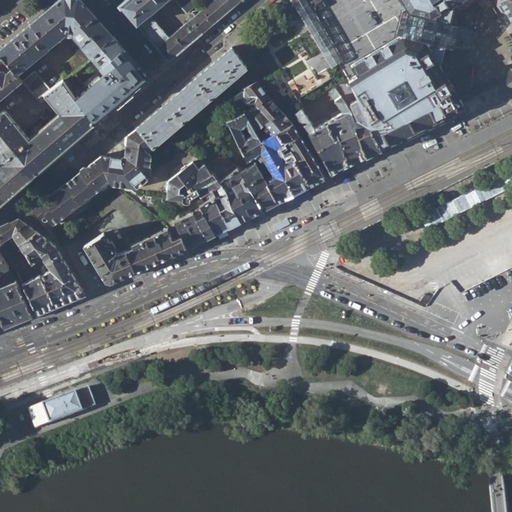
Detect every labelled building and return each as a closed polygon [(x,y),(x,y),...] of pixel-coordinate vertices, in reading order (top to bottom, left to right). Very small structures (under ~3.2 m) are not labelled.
[(57,0),(30,23),(50,46),(64,34),(64,31),(71,32),(71,34),(91,57),(113,36),(81,0),(57,0)] [(141,29),(156,47),(169,36),(150,13),(162,2),(163,3),(165,0),(176,0),(186,13),(198,3),(195,0),(124,0),(119,5),(141,29)] [(213,0),(202,9),(191,19),(202,32),(224,14),(240,0),(213,0)] [(293,0),(294,2),(323,50),(333,44),(324,27),(329,24),(325,17),(320,20),(314,11),(326,4),(323,0),(293,0)] [(400,0),(409,15),(402,14),(400,26),(397,38),(403,39),(351,66),(356,75),(348,79),(382,147),(406,136),(430,123),(459,109),(461,103),(442,64),(448,34),(455,5),(462,0),(400,0)] [(511,0),(501,0),(511,18),(511,0)] [(191,19),(169,36),(156,47),(161,52),(168,61),(202,32),(191,19)] [(30,23),(0,48),(0,55),(21,80),(30,73),(25,67),(50,46),(30,23)] [(83,64),(61,79),(74,98),(95,125),(146,82),(146,74),(129,54),(113,36),(91,57),(91,58),(89,60),(83,64)] [(212,64),(195,79),(204,92),(205,91),(210,99),(247,68),(232,47),(212,64)] [(83,64),(89,60),(80,48),(74,54),(83,64)] [(0,55),(0,98),(21,80),(0,55)] [(21,80),(22,81),(36,98),(45,92),(50,88),(34,69),(30,73),(21,80)] [(366,155),(382,147),(348,79),(348,78),(333,86),(347,104),(350,102),(352,101),(360,116),(358,117),(352,120),(361,143),(366,155)] [(0,134),(35,176),(95,125),(74,98),(61,79),(50,88),(45,92),(62,112),(28,139),(7,113),(6,112),(4,111),(3,111),(1,111),(0,111),(0,134)] [(180,91),(165,103),(182,123),(210,99),(205,91),(204,92),(195,79),(180,91)] [(229,95),(239,112),(241,111),(268,96),(260,85),(256,80),(229,95)] [(343,111),(315,127),(303,107),(295,113),(304,129),(308,132),(330,173),(366,155),(361,143),(352,120),(347,104),(333,86),(327,89),(343,111)] [(272,101),(268,96),(241,111),(249,125),(253,130),(260,125),(281,111),(272,101)] [(352,120),(358,117),(350,102),(347,104),(352,120)] [(149,117),(136,128),(152,148),(182,123),(165,103),(149,117)] [(274,174),(265,179),(277,202),(309,185),(292,159),(289,155),(283,158),(277,147),(283,144),(275,133),(259,143),(256,137),(255,135),(254,133),(247,137),(243,129),(249,125),(241,111),(239,112),(225,120),(234,135),(233,136),(248,162),(260,156),(263,162),(266,160),(274,174)] [(284,114),(281,111),(260,125),(263,130),(264,132),(260,135),(256,137),(259,143),(275,133),(293,123),(284,114)] [(326,176),(293,123),(275,133),(283,144),(287,142),(296,157),(292,159),(309,185),(326,176)] [(254,133),(255,135),(259,132),(263,130),(260,125),(253,130),(254,133)] [(157,206),(169,209),(177,204),(181,211),(187,208),(186,204),(189,201),(190,197),(194,195),(198,192),(203,189),(199,182),(211,173),(206,166),(192,145),(187,149),(184,150),(181,146),(161,162),(157,157),(158,156),(154,151),(154,150),(152,148),(136,128),(128,135),(127,136),(126,146),(128,147),(127,156),(124,155),(120,158),(121,161),(116,164),(115,163),(112,162),(109,159),(106,155),(100,156),(32,207),(32,210),(32,212),(41,218),(45,216),(52,225),(108,183),(104,178),(105,172),(109,169),(110,169),(114,169),(115,169),(119,174),(119,180),(119,181),(131,189),(138,194),(139,192),(142,192),(142,195),(144,195),(144,194),(148,194),(147,200),(157,206)] [(0,204),(35,176),(0,134),(0,204)] [(222,154),(206,166),(211,173),(230,161),(222,154)] [(241,171),(238,166),(237,167),(230,161),(211,173),(227,196),(239,221),(262,209),(241,171)] [(250,165),(241,171),(262,209),(277,202),(265,179),(256,162),(250,165)] [(211,197),(228,226),(239,221),(227,196),(211,173),(199,182),(203,189),(207,190),(211,197)] [(120,210),(144,228),(153,224),(157,220),(116,190),(115,190),(80,216),(88,227),(113,209),(120,210)] [(198,206),(199,207),(216,233),(228,226),(211,197),(200,204),(198,206)] [(216,233),(199,207),(197,208),(199,212),(195,214),(193,211),(192,211),(207,237),(216,233)] [(185,248),(207,237),(192,211),(173,221),(185,248)] [(43,255),(45,260),(50,267),(44,270),(40,273),(39,273),(22,283),(36,313),(84,293),(55,246),(35,231),(18,218),(9,223),(8,222),(5,224),(0,226),(0,243),(0,245),(16,235),(19,241),(25,250),(14,256),(12,251),(7,255),(16,272),(19,270),(30,262),(34,260),(43,255)] [(136,245),(125,250),(135,270),(178,252),(175,246),(176,246),(168,227),(135,242),(136,245)] [(110,282),(135,270),(125,250),(119,253),(115,252),(111,246),(113,245),(112,243),(109,243),(103,233),(83,244),(105,280),(110,282)] [(0,270),(9,265),(0,252),(0,270)] [(33,314),(9,265),(0,270),(0,320),(5,326),(33,314)] [(35,430),(96,405),(88,386),(60,398),(27,410),(31,420),(35,430)]
